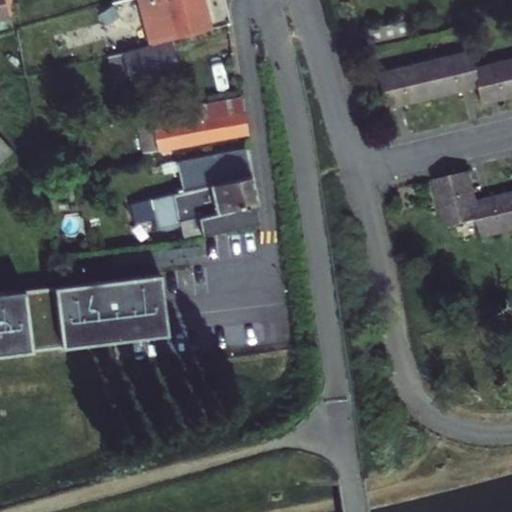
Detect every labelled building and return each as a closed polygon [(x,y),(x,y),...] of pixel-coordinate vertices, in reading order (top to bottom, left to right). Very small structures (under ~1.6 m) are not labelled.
[(137,0),(150,45),(169,40),(201,31),(198,21),(205,20),(199,0),(137,0)] [(208,29),(205,20),(198,21),(201,31),(208,29)] [(366,32),(370,45),(408,35),(405,22),(366,32)] [(177,74),(169,40),(150,45),(119,52),(128,86),(177,74)] [(386,107),(430,97),(476,86),(480,102),(511,94),(511,59),(472,69),(468,52),(423,63),(378,74),(386,107)] [(152,126),(155,149),(246,133),(240,97),(150,114),(152,126)] [(155,149),(152,126),(138,128),(141,152),(155,149)] [(0,158),(10,150),(1,140),(0,138),(0,158)] [(511,193),(490,199),(483,201),(475,202),(472,188),(470,182),(468,173),(435,180),(447,228),(480,220),(484,236),(511,229),(511,193)] [(131,203),(135,223),(154,218),(156,227),(197,217),(201,235),(260,223),(258,203),(251,175),(131,203)] [(200,245),(111,256),(112,266),(201,255),(200,245)] [(160,273),(0,292),(0,353),(167,334),(160,273)]
